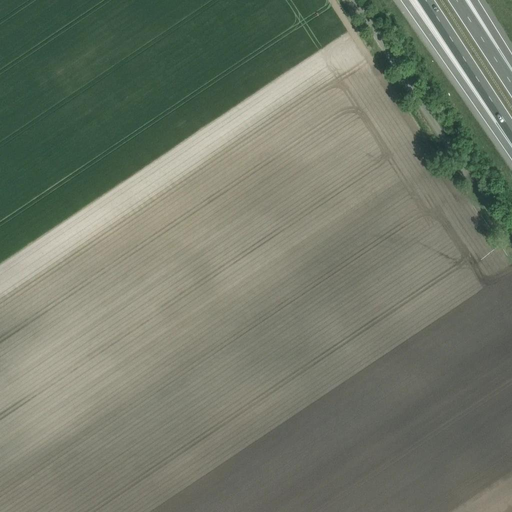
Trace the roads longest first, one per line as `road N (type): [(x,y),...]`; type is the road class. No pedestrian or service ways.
road 1 (unclassified): [(511,241),(352,0)]
road 2 (motorway): [(401,0),(511,140)]
road 3 (motorway): [(427,0),(511,132)]
